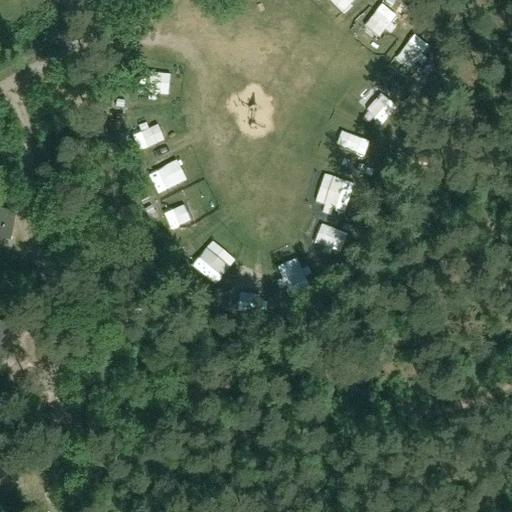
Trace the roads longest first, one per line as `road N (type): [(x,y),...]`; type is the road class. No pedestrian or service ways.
road 1 (track): [(64,511),(56,341),(15,80)]
road 2 (track): [(95,23),(173,47),(201,69),(224,137)]
